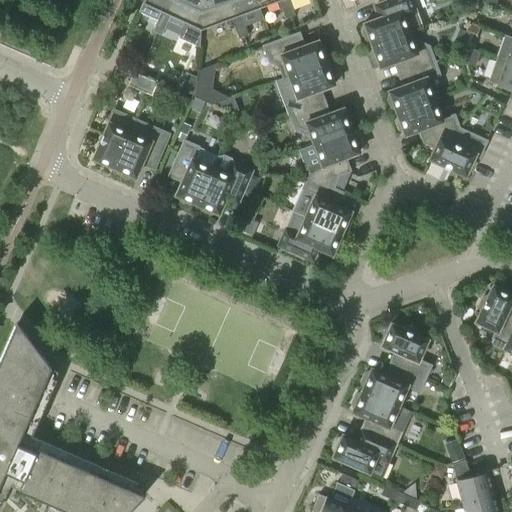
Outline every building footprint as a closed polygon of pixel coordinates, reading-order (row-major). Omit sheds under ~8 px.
[(143,0),(142,3),(138,12),(157,21),(161,11),(166,14),(172,0),(143,0)] [(165,28),(180,35),(178,38),(199,48),(200,29),(201,0),(172,0),(166,14),(161,11),(157,21),(156,23),(165,27),(165,28)] [(201,0),(200,29),(231,18),(235,16),(229,0),(201,0)] [(259,7),(256,0),(229,0),(235,16),(231,18),(234,27),(244,23),(240,14),(259,7)] [(281,9),(291,6),(288,0),(278,0),(281,9)] [(370,43),(371,45),(409,30),(409,32),(421,27),(410,0),(387,0),(372,6),(377,18),(363,23),(364,26),(362,31),(365,40),(370,43)] [(291,6),(281,9),(285,19),(294,15),(291,6)] [(466,21),(463,29),(474,34),(477,25),(466,21)] [(165,27),(156,23),(152,32),(161,36),(165,28),(165,27)] [(244,23),(234,27),(239,39),(248,35),(244,23)] [(409,32),(409,30),(371,45),(372,48),(370,53),(373,62),(378,65),(380,67),(404,58),(408,70),(433,60),(428,47),(416,41),(413,42),(409,32)] [(511,37),(504,35),(496,58),(511,63),(511,37)] [(276,81),(326,62),(325,59),(327,54),(324,45),(319,43),(318,40),(293,49),(289,37),(264,46),(269,61),(277,65),(282,78),(276,80),(276,81)] [(467,62),(472,49),(465,46),(459,59),(467,62)] [(511,63),(496,58),(488,81),(511,89),(511,63)] [(439,97),(431,76),(438,74),(433,60),(408,70),(412,82),(388,91),(389,93),(387,99),(390,108),(395,110),(396,113),(434,99),(439,97)] [(327,65),(326,62),(276,81),(289,115),(314,105),(310,93),(334,84),(333,82),(335,77),(332,68),(327,65)] [(212,91),(214,66),(199,71),(199,76),(198,95),(198,97),(213,104),(228,98),(212,91)] [(181,87),(198,95),(199,76),(188,71),(181,87)] [(127,85),(152,96),(158,82),(133,72),(127,85)] [(228,99),(214,104),(226,109),(231,107),(228,99)] [(434,99),(396,113),(397,116),(395,120),(398,129),(403,131),(404,135),(429,126),(433,138),(458,128),(453,115),(441,120),(434,99)] [(314,105),(289,115),(294,128),(306,134),(309,133),(313,144),(351,130),(350,127),(352,122),(349,113),(344,110),(343,108),(318,117),(314,105)] [(114,168),(135,120),(113,110),(92,159),(95,160),(97,165),(106,169),(111,167),(114,168)] [(168,134),(135,120),(114,168),(116,169),(119,175),(127,178),(133,176),(135,178),(146,154),(158,159),(168,134)] [(458,128),(433,138),(435,144),(429,159),(465,175),(474,155),(478,157),(485,141),(458,128)] [(313,144),(314,145),(301,149),(302,151),(301,154),(304,165),(308,166),(310,172),(307,179),(332,189),(339,173),(334,161),(359,152),(358,149),(360,144),(357,135),(352,133),(351,130),(313,144)] [(218,156),(197,147),(184,141),(173,166),(186,171),(175,195),(178,196),(180,201),(189,205),(194,203),(197,204),(218,156)] [(218,155),(218,156),(197,204),(200,205),(202,210),(210,214),(216,212),(218,213),(224,201),(236,206),(252,170),(232,162),(232,158),(223,154),(219,155),(218,155)] [(307,179),(293,211),(341,233),(342,230),(347,228),(351,219),(349,214),(350,211),(327,201),(332,189),(307,179)] [(293,211),(284,232),(278,245),(312,260),(318,248),(331,254),(333,251),(338,249),(342,241),(340,235),(341,233),(293,211)] [(257,223),(243,216),(236,231),(250,237),(257,223)] [(490,342),(503,348),(511,328),(511,323),(503,319),(511,299),(511,294),(492,285),(487,295),(482,297),(478,306),(480,311),(475,321),(496,331),(490,342)] [(400,367),(424,377),(429,365),(418,360),(427,339),(417,335),(415,329),(406,326),(401,327),(390,323),(381,345),(404,355),(400,367)] [(49,371),(15,326),(0,359),(0,511),(127,511),(145,494),(37,447),(35,450),(17,443),(49,371)] [(511,328),(503,348),(511,352),(511,328)] [(424,377),(400,367),(394,378),(371,368),(364,373),(361,382),(362,387),(361,389),(398,405),(407,385),(418,390),(424,377)] [(445,374),(441,382),(450,387),(454,378),(445,374)] [(441,385),(437,395),(444,399),(449,389),(441,385)] [(375,422),(371,433),(395,443),(410,410),(398,405),(361,389),(360,392),(355,394),(351,403),(353,408),(352,411),(375,422)] [(395,443),(371,433),(366,444),(342,434),(340,437),(335,439),(331,447),(333,453),(332,456),(380,477),(395,443)] [(452,462),(464,458),(457,438),(445,443),(452,462)] [(456,480),(467,477),(466,473),(467,473),(463,460),(451,464),(456,480)] [(462,505),(493,496),(487,472),(467,477),(456,480),(462,505)] [(354,490),(336,482),(329,498),(318,494),(311,511),(313,511),(343,511),(347,506),(350,497),(354,490)] [(402,493),(384,486),(380,494),(398,502),(402,493)] [(420,501),(402,493),(398,502),(416,510),(420,501)] [(497,511),(493,496),(462,505),(464,511),(497,511)] [(384,511),(350,497),(347,506),(343,511),(384,511)]
